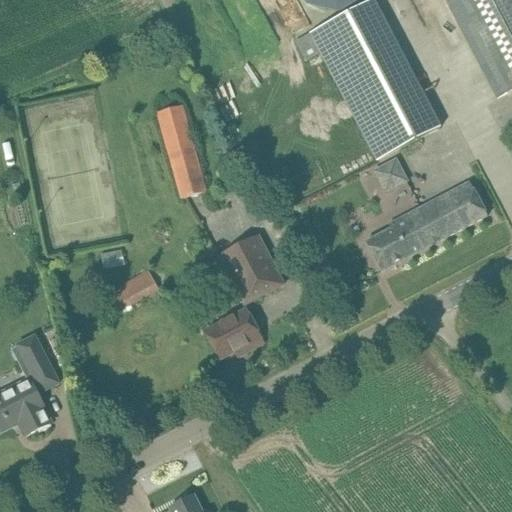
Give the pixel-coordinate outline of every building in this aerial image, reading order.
[(302,0),(306,6),(339,15),(361,0),(302,0)] [(511,0),(447,0),(499,99),(511,91),(511,0)] [(392,139),(434,117),(381,15),(326,44),(356,103),(369,96),(392,139)] [(156,115),(180,199),(206,192),(183,107),(156,115)] [(384,149),(357,165),(391,229),(365,243),(381,273),(487,217),(470,183),(401,219),(392,202),(408,194),(384,149)] [(218,258),(244,306),(283,285),(256,236),(230,250),(217,225),(182,244),(196,270),(218,258)] [(102,295),(112,317),(162,293),(151,271),(102,295)] [(265,344),(246,311),(204,333),(219,361),(234,353),(237,358),(265,344)] [(0,433),(13,427),(12,426),(18,423),(25,437),(38,431),(39,434),(51,427),(50,425),(51,424),(44,411),(45,410),(37,396),(59,384),(35,337),(33,338),(34,340),(34,339),(40,351),(23,360),(33,379),(0,395),(0,433)] [(200,511),(193,497),(170,509),(171,511),(207,511),(204,511),(200,511)]
